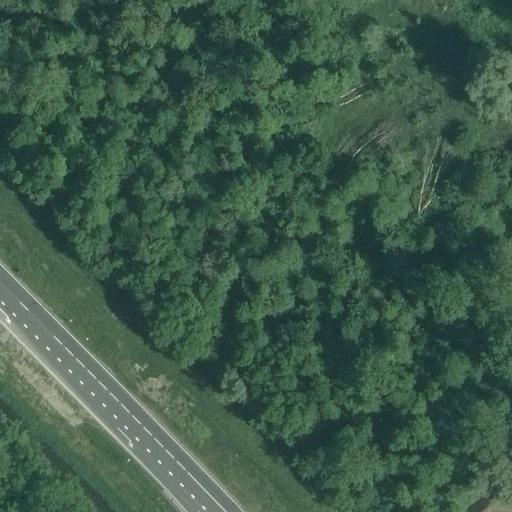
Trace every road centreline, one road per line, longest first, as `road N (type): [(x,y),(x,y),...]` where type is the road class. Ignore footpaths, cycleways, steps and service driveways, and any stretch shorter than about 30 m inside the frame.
road 1 (track): [(511,10),(457,92),(434,113),(385,133),(369,121),(359,87),(372,0)]
road 2 (tertiary): [(209,504),(0,290)]
